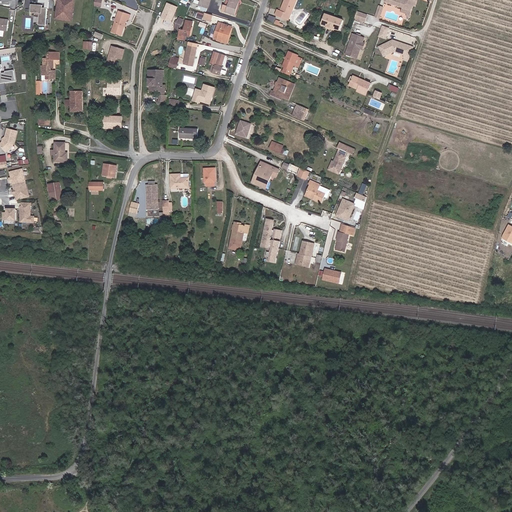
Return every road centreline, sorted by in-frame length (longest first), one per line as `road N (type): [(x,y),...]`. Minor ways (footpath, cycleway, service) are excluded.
road 1 (unclassified): [(145,162),(132,173),(111,259),(75,469),(0,478)]
road 2 (track): [(352,285),(373,185),(437,0)]
road 3 (unclassified): [(511,368),(409,511)]
road 4 (unclassified): [(259,27),(219,151)]
road 5 (unknown): [(239,90),(345,150)]
